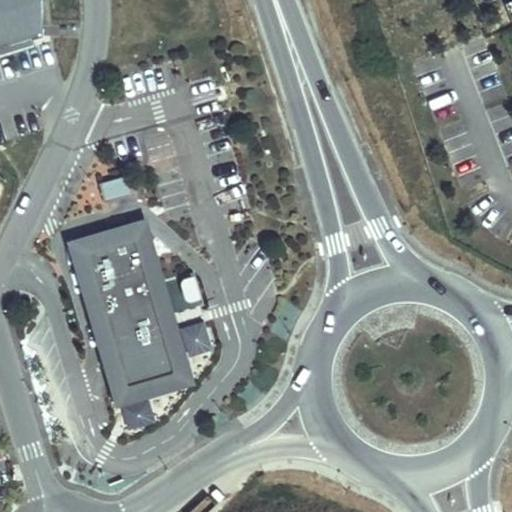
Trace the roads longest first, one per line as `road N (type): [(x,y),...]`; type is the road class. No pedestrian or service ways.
road 1 (primary): [(444,294),(404,261),(380,227),(279,0)]
road 2 (primary): [(271,0),(337,241),(337,319)]
road 3 (unclassified): [(0,276),(76,109),(98,0)]
road 4 (unclassified): [(51,511),(0,339)]
road 5 (unclassified): [(245,447),(143,511)]
road 6 (primary): [(374,465),(422,470),(445,463),(482,433)]
